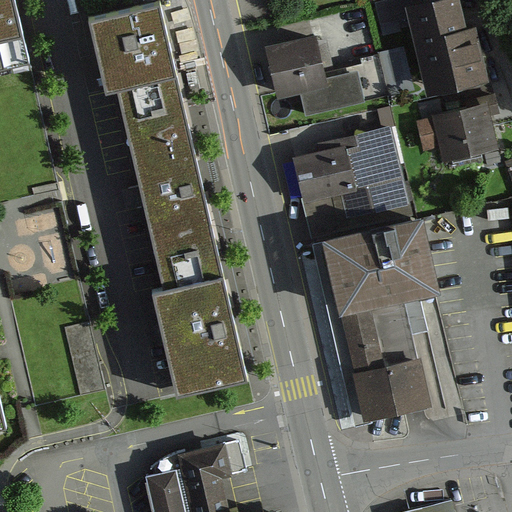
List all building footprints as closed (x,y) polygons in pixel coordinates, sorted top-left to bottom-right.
[(0,0),(0,64),(36,56),(22,0),(0,0)] [(164,0),(158,0),(86,16),(104,97),(120,94),(137,172),(162,282),(150,285),(175,396),(249,380),(234,311),(204,175),(200,157),(174,44),(164,0)] [(401,0),(380,0),(376,1),(384,32),(408,26),(401,0)] [(461,0),(407,0),(428,86),(488,72),(474,14),(465,16),(461,0)] [(315,28),(265,40),(276,89),(299,84),(305,111),(385,92),(376,51),(356,56),(357,60),(345,63),(347,70),(324,75),(321,65),(330,63),(324,38),(318,39),(315,28)] [(404,44),(380,50),(390,87),(413,82),(404,44)] [(479,100),(417,116),(426,146),(441,142),(446,158),(499,143),(492,114),(500,112),(494,90),(478,94),(479,100)] [(293,147),(313,226),(414,201),(392,115),(318,134),(320,140),(293,147)] [(511,154),(503,158),(511,181),(511,154)] [(320,225),(338,303),(418,283),(441,278),(423,201),(320,225)] [(428,325),(418,283),(338,303),(353,363),(358,381),(364,409),(430,393),(419,350),(414,328),(428,325)] [(90,321),(67,327),(82,393),(105,387),(90,321)] [(245,464),(238,438),(226,442),(225,436),(174,449),(152,464),(153,469),(148,470),(157,511),(226,511),(240,509),(229,469),(236,467),(245,464)] [(240,509),(226,511),(275,511),(272,500),(240,509)]
